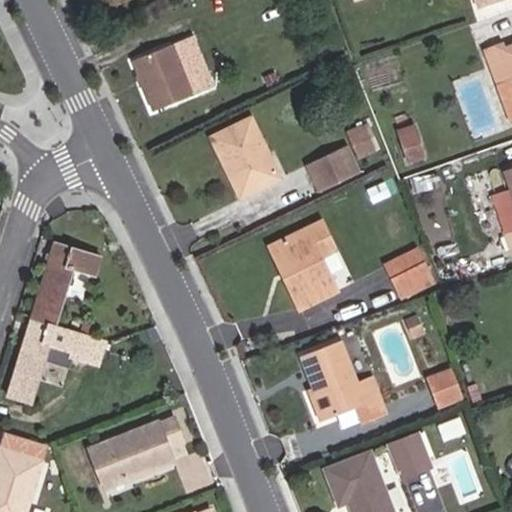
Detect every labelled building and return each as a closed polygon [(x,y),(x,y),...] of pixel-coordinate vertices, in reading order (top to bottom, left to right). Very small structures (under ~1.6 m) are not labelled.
[(155,111),(192,96),(171,45),(134,60),(155,111)] [(511,46),(504,50),(502,46),(485,52),(498,85),(511,80),(511,46)] [(265,83),(276,79),(274,71),(262,75),(265,83)] [(241,197),(280,177),(250,118),(211,138),(241,197)] [(397,130),(400,136),(414,132),(411,125),(397,130)] [(364,128),(347,134),(357,159),(374,152),(364,128)] [(408,160),(422,155),(414,132),(400,136),(408,160)] [(358,174),(346,149),(307,167),(318,192),(358,174)] [(371,205),(392,195),(386,182),(365,191),(371,205)] [(337,292),(320,257),(335,250),(322,222),(274,244),(288,275),(284,277),(298,309),(337,292)] [(80,335),(55,327),(74,270),(96,277),(102,257),(53,242),(6,395),(31,404),(49,345),(71,352),(69,357),(90,364),(98,339),(93,338),(96,328),(83,324),(80,335)] [(284,277),(288,275),(274,244),(269,247),(284,277)] [(393,283),(424,266),(416,251),(386,267),(393,283)] [(401,299),(433,281),(424,266),(393,283),(401,299)] [(414,338),(422,335),(415,316),(406,320),(414,338)] [(356,382),(339,341),(302,356),(326,420),(363,405),(369,420),(385,414),(370,377),(356,382)] [(294,361),(290,351),(279,355),(283,365),(294,361)] [(461,397),(450,369),(431,376),(442,405),(461,397)] [(105,488),(173,461),(169,450),(185,443),(174,416),(90,449),(105,488)] [(42,460),(47,443),(7,431),(2,448),(42,460)] [(402,478),(430,466),(418,435),(389,445),(402,478)] [(0,511),(25,511),(42,460),(2,448),(0,454),(0,511)] [(353,511),(393,511),(370,453),(326,470),(339,505),(349,501),(353,511)]
